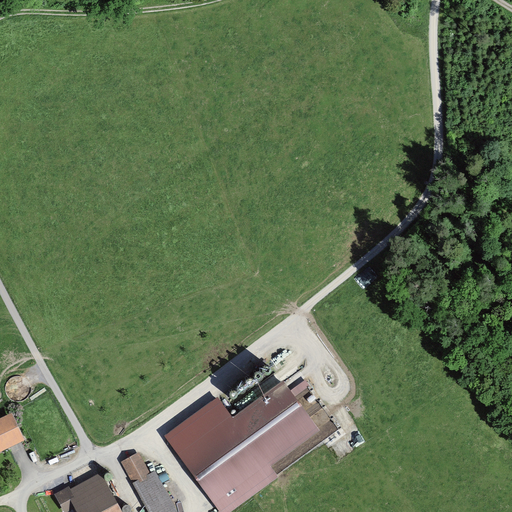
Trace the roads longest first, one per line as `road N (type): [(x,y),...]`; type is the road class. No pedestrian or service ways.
road 1 (track): [(436,0),(435,187),(369,256),(145,428),(92,457)]
road 2 (track): [(0,17),(208,0)]
road 3 (track): [(0,286),(92,457)]
